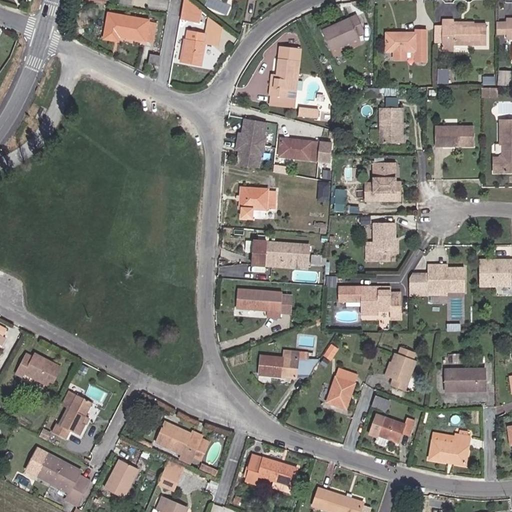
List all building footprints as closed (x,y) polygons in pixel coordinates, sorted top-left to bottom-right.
[(196,14),(198,15),(199,11),(187,3),(184,16),(195,18),(196,14)] [(366,30),(365,27),(371,24),(365,9),(330,21),(338,41),(366,30)] [(117,34),(151,40),(155,21),(120,14),(119,19),(112,18),(110,28),(118,29),(117,34)] [(462,39),(495,40),(496,20),(465,19),(465,17),(451,16),(450,39),(462,39)] [(427,59),(437,59),(438,24),(428,24),(427,27),(396,26),(395,47),(404,47),(404,55),(416,55),(416,47),(427,47),(427,59)] [(338,41),(340,46),(368,35),(366,30),(338,41)] [(181,63),(199,66),(206,36),(189,31),(181,63)] [(306,76),(308,45),(289,44),(287,60),(287,64),(285,64),(285,71),(280,71),(279,81),(295,82),(296,75),(306,76)] [(148,63),(158,66),(160,56),(151,53),(148,63)] [(279,81),(278,90),(304,93),(306,76),(296,75),(295,82),(279,81)] [(329,95),(309,93),(309,101),(329,102),(329,95)] [(42,111),(48,114),(55,100),(48,97),(42,111)] [(388,135),(410,135),(410,100),(388,100),(388,135)] [(242,139),(242,149),(264,150),(265,135),(267,135),(268,119),(267,119),(268,103),(245,101),(245,111),(247,112),(246,117),(241,116),(240,133),(245,134),(245,139),(242,139)] [(298,106),(297,115),(317,117),(318,108),(298,106)] [(511,115),(510,116),(509,139),(511,139),(511,150),(508,153),(503,153),(503,166),(511,166),(511,115)] [(444,141),(482,141),(482,121),(444,121),(444,141)] [(336,149),(338,132),(289,127),(287,144),(336,149)] [(404,180),(404,175),(404,157),(392,157),(392,162),(382,162),(382,175),(375,175),(375,192),(410,192),(410,180),(404,180)] [(339,168),(339,160),(332,159),(331,167),(339,168)] [(276,196),(283,196),(284,181),(278,181),(278,178),(249,176),(248,184),(248,188),(247,196),(249,196),(249,206),(259,207),(259,206),(260,198),(273,198),(275,199),(276,196)] [(259,206),(272,206),(273,198),(260,198),(259,206)] [(275,210),(251,209),(251,216),(275,217),(275,210)] [(374,236),(374,256),(397,255),(397,246),(402,246),(403,233),(403,216),(382,217),(382,236),(374,236)] [(271,249),(315,253),(316,234),(261,229),(258,255),(270,256),(271,249)] [(270,256),(314,260),(315,253),(271,249),(270,256)] [(335,262),(335,253),(320,252),(320,261),(335,262)] [(491,281),(511,281),(511,255),(511,256),(508,259),(505,259),(503,256),(491,255),(491,281)] [(448,256),(439,256),(439,265),(426,264),(425,267),(423,267),(423,281),(457,282),(476,283),(476,262),(448,261),(448,256)] [(457,286),(457,282),(423,281),(423,267),(425,267),(426,264),(420,264),(420,265),(420,284),(457,286)] [(273,308),(286,309),(288,284),(245,280),(243,299),(273,301),(273,308)] [(389,280),(349,280),(349,295),(358,295),(358,292),(371,292),(371,308),(389,308),(389,304),(401,304),(401,308),(411,309),(412,284),(402,284),(389,284),(389,280)] [(0,325),(11,331),(14,324),(3,318),(0,322),(0,325)] [(6,362),(0,358),(0,351),(6,339),(10,340),(14,333),(11,331),(0,325),(0,373),(0,374),(6,362)] [(292,346),(306,347),(306,337),(292,337),(292,346)] [(402,378),(415,383),(425,353),(423,353),(425,346),(413,342),(411,348),(406,347),(398,371),(403,373),(402,378)] [(268,364),(305,366),(306,347),(292,346),(269,344),(268,364)] [(331,344),(325,355),(333,359),(339,348),(331,344)] [(58,382),(68,363),(43,349),(40,353),(35,350),(24,369),(30,372),(33,368),(58,382)] [(341,394),(359,400),(370,365),(352,359),(341,394)] [(455,384),(497,389),(499,367),(458,363),(455,384)] [(69,399),(76,403),(82,390),(75,386),(69,399)] [(383,396),(401,401),(404,391),(386,386),(383,396)] [(89,418),(92,411),(99,398),(82,390),(76,403),(67,420),(63,418),(59,426),(72,433),(76,425),(87,430),(92,420),(89,418)] [(375,395),(372,405),(388,409),(390,399),(375,395)] [(417,424),(426,427),(432,411),(424,408),(421,416),(392,406),(385,426),(391,428),(388,435),(402,439),(405,431),(414,434),(417,424)] [(201,450),(210,430),(173,412),(163,432),(182,441),(191,445),(201,450)] [(148,429),(150,425),(139,420),(135,428),(146,433),(148,429)] [(158,438),(160,434),(148,429),(146,433),(158,438)] [(201,450),(208,453),(217,434),(210,430),(201,450)] [(445,452),(480,461),(486,434),(473,431),(471,439),(449,434),(445,452)] [(179,447),(188,452),(191,445),(182,441),(179,447)] [(269,466),(303,477),(309,459),(265,444),(257,470),(266,473),(269,466)] [(86,469),(88,465),(55,448),(53,453),(86,469)] [(113,480),(130,490),(145,461),(127,452),(113,480)] [(187,465),(190,458),(175,452),(172,460),(187,465)] [(85,499),(98,475),(86,469),(53,453),(44,470),(76,487),(73,493),(85,499)] [(206,464),(224,471),(227,464),(209,456),(206,464)] [(166,474),(181,480),(187,465),(172,460),(166,474)] [(368,511),(375,494),(329,480),(323,498),(368,511)] [(189,511),(194,500),(170,490),(165,503),(161,502),(157,511),(189,511)]
